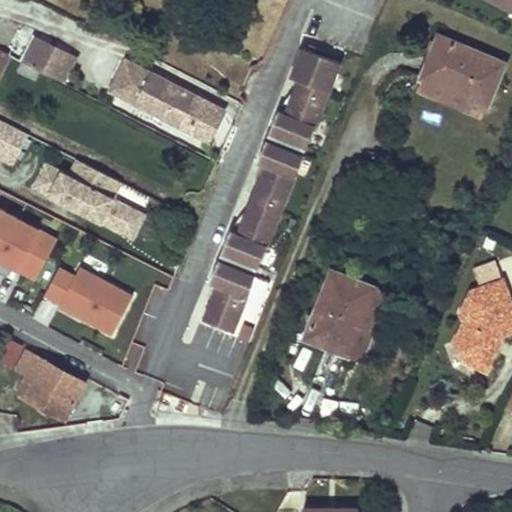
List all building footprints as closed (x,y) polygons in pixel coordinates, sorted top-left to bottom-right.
[(511,3),(504,0),(492,0),(511,10),(511,3)] [(141,53),(108,35),(100,50),(133,68),(141,53)] [(436,62),(428,81),(487,106),(504,64),(438,36),(429,59),(436,62)] [(23,62),(41,71),(48,75),(61,51),(36,37),(23,62)] [(0,79),(0,80),(11,55),(0,49),(0,79)] [(306,146),(340,64),(303,49),(291,77),(300,81),(286,115),(277,111),(269,131),(306,146)] [(61,51),(48,75),(62,82),(74,58),(61,51)] [(436,62),(429,59),(421,79),(428,81),(436,62)] [(41,71),(23,62),(19,71),(36,80),(41,71)] [(139,68),(125,95),(209,139),(223,110),(139,68)] [(487,106),(421,79),(416,89),(482,117),(487,106)] [(30,135),(17,128),(0,119),(0,155),(16,163),(30,135)] [(306,146),(269,131),(265,141),(302,156),(306,146)] [(257,265),(302,156),(265,141),(257,160),(265,164),(236,234),(228,230),(220,250),(257,265)] [(112,200),(121,182),(80,161),(71,179),(47,166),(37,187),(120,229),(130,209),(112,200)] [(0,207),(0,264),(37,281),(59,233),(0,207)] [(144,216),(130,209),(120,229),(134,236),(144,216)] [(257,265),(220,250),(216,260),(253,275),(257,265)] [(134,295),(62,259),(42,298),(114,334),(134,295)] [(230,330),(253,275),(216,260),(208,279),(216,283),(201,318),(230,330)] [(331,271),(306,337),(327,346),(330,339),(351,347),(375,288),(331,271)] [(498,350),(492,348),(497,336),(505,333),(511,330),(511,306),(502,279),(472,291),(461,312),(465,323),(457,341),(464,360),(488,371),(498,350)] [(330,339),(327,346),(359,360),(387,293),(375,288),(351,347),(330,339)] [(492,348),(498,350),(505,333),(497,336),(492,348)] [(24,397),(65,420),(85,382),(14,345),(4,364),(33,379),(24,397)]
